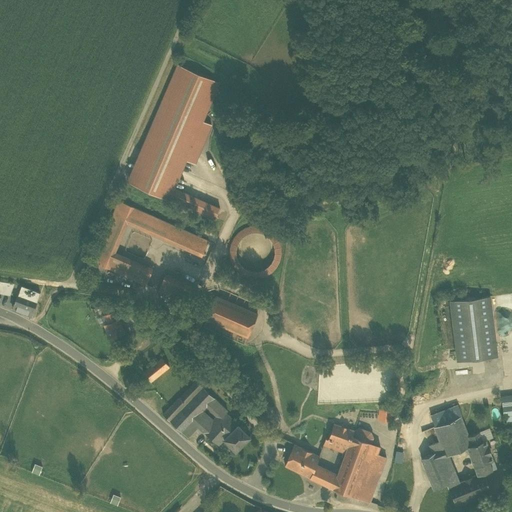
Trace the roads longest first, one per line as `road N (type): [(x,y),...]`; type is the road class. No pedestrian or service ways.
road 1 (tertiary): [(310,511),(221,477),(100,371),(0,315)]
road 2 (track): [(67,285),(143,295),(166,308),(270,443),(252,494)]
road 3 (track): [(190,0),(67,285)]
